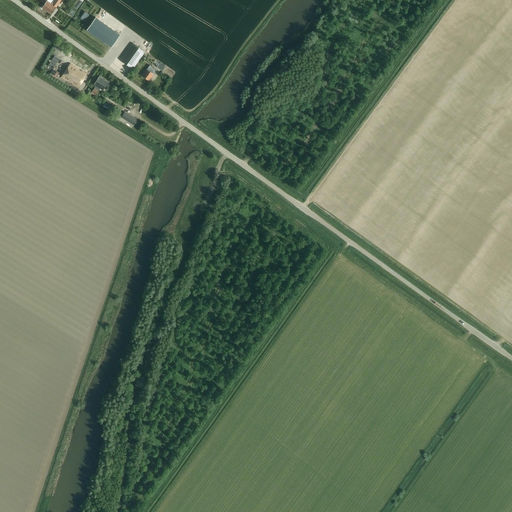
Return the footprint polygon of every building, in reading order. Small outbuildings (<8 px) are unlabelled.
[(56,7),(60,0),(55,0),(54,2),(52,1),(51,3),(47,0),(42,7),(51,14),(56,7)] [(84,11),(80,18),(84,21),(87,17),(89,14),(84,11)] [(133,69),(135,64),(142,55),(144,52),(132,44),(129,47),(120,60),(133,69)] [(54,55),(48,66),(53,69),(59,59),(54,55)] [(78,87),(84,77),(86,74),(77,68),(79,65),(70,59),(66,65),(68,67),(61,77),(78,87)] [(148,80),(151,76),(155,71),(156,69),(150,64),(148,67),(145,71),(142,75),(148,80)] [(102,75),(110,80),(112,77),(104,72),(102,75)] [(99,76),(96,80),(94,84),(98,87),(97,89),(94,87),(91,91),(95,94),(100,88),(103,90),(105,85),(107,86),(108,86),(109,85),(109,83),(107,82),(108,82),(99,76)] [(110,105),(105,102),(103,106),(111,111),(112,110),(115,112),(117,109),(114,106),(115,105),(112,103),(110,105)] [(125,112),(121,117),(134,125),(137,120),(125,112)]
